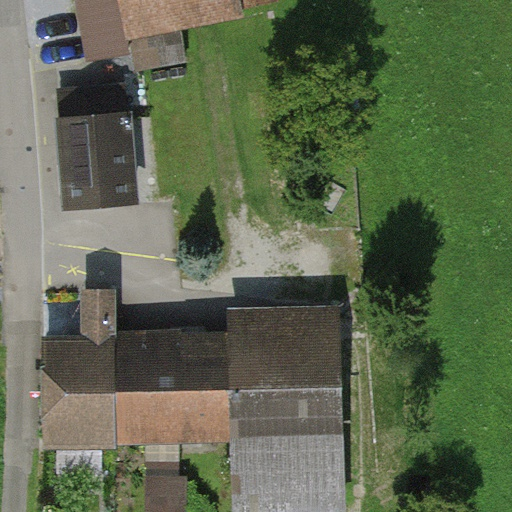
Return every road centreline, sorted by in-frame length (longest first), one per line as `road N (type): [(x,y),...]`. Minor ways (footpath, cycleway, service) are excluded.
road 1 (residential): [(7,0),(28,397),(18,511)]
road 2 (track): [(205,21),(250,276),(181,281)]
